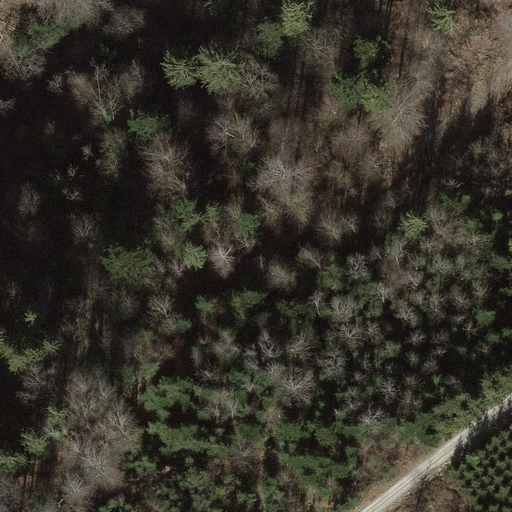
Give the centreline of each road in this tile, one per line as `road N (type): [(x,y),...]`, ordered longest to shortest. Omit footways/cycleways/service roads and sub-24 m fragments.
road 1 (track): [(511,68),(389,201),(196,308),(44,372),(0,410)]
road 2 (track): [(370,511),(511,401)]
